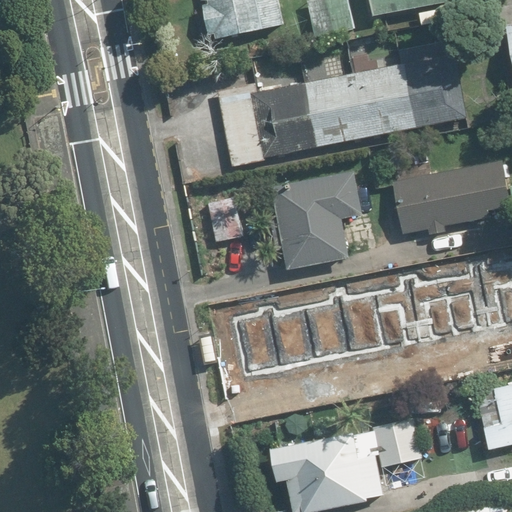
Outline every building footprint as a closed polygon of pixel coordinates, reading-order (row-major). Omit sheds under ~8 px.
[(292,21),(287,0),(208,0),(217,38),(292,21)] [(352,0),(332,0),(313,6),(322,38),(360,26),(352,0)] [(426,26),(464,19),(460,0),(379,0),(382,13),(422,5),(426,26)] [(239,166),(470,116),(463,82),(472,80),(462,35),(403,48),(406,60),(225,99),(239,166)] [(397,179),(408,235),(435,229),(436,234),(452,231),(451,226),(496,218),(494,208),(511,204),(511,173),(509,158),(397,179)] [(285,216),(278,218),(283,247),(290,245),(294,266),(359,254),(352,215),(371,211),(363,168),(279,183),(285,216)] [(321,386),(390,376),(381,313),(393,311),(389,290),(377,292),(376,279),(326,286),(329,305),(301,309),(310,365),(318,364),(321,386)] [(291,299),(239,310),(248,356),(300,346),(291,299)] [(475,315),(430,318),(433,374),(478,372),(475,315)] [(511,443),(511,383),(481,391),(494,448),(511,443)] [(305,511),(392,494),(387,466),(426,458),(418,417),(280,446),(287,478),(294,476),(301,511),(305,511)]
